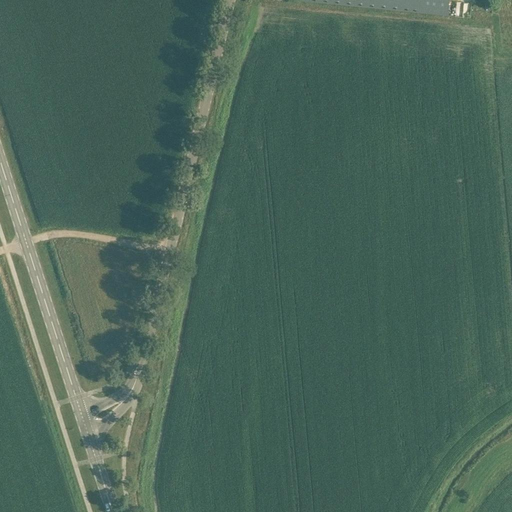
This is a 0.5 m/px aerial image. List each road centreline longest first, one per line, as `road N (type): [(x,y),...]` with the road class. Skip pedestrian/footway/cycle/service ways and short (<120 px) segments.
road 1 (unclassified): [(133,385),(229,0)]
road 2 (secondary): [(81,413),(0,162)]
road 3 (track): [(0,251),(62,234),(170,248)]
